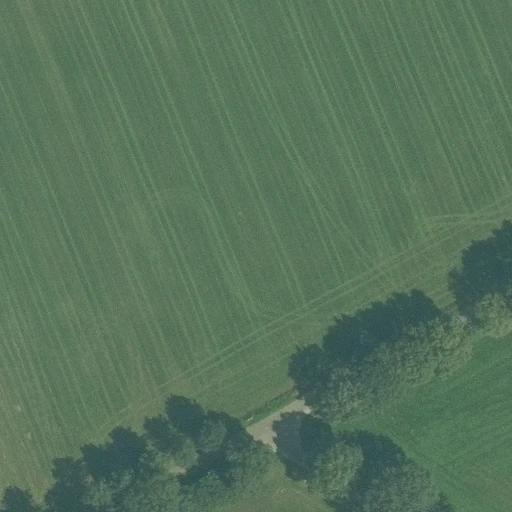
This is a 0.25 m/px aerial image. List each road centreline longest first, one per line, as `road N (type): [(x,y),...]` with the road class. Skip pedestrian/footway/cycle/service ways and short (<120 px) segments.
road 1 (unclassified): [(257,430),(511,296)]
road 2 (unclassified): [(104,511),(257,430)]
road 3 (unclassified): [(372,511),(257,430)]
